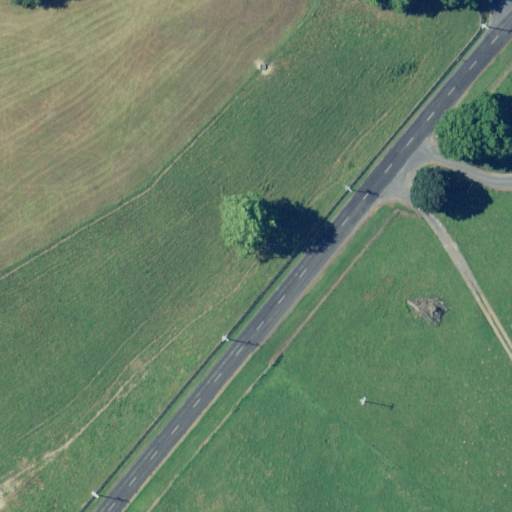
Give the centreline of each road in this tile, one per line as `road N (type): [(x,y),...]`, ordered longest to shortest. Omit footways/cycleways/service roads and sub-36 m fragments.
road 1 (unclassified): [(107,511),(511,23)]
road 2 (track): [(414,183),(511,363)]
road 3 (track): [(511,184),(414,183),(393,165)]
